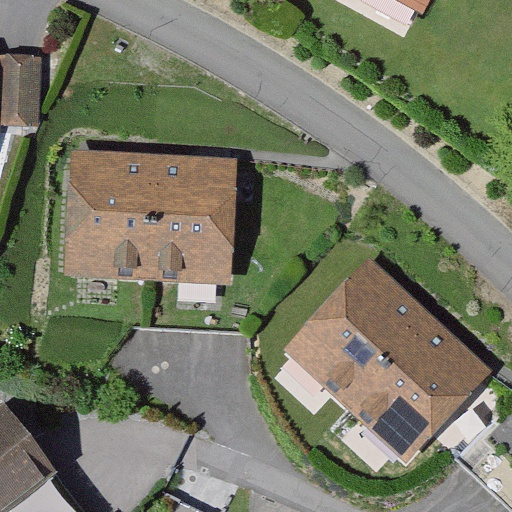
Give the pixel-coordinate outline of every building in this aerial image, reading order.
[(399,0),(422,12),(428,0),(399,0)] [(42,65),(0,63),(0,123),(40,125),(42,65)] [(232,176),(84,169),(79,281),(227,287),(232,176)] [(483,381),(382,284),(307,363),(407,460),(483,381)] [(0,511),(11,511),(58,478),(7,409),(0,414),(0,511)]
